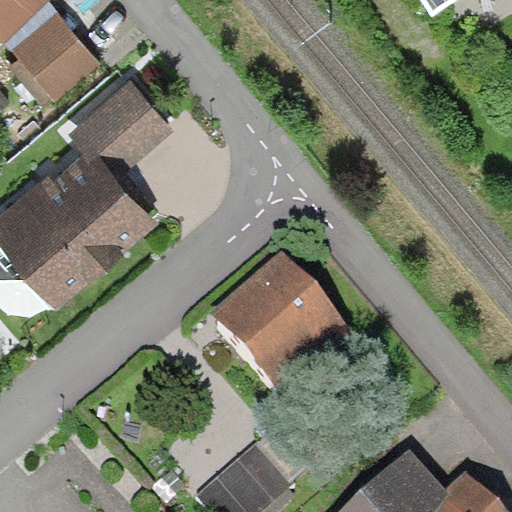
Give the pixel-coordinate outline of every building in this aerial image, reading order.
[(0,0),(0,45),(50,98),(96,54),(44,0),(0,0)] [(0,213),(0,255),(49,307),(158,206),(120,164),(168,119),(128,76),(61,138),(71,148),(0,213)] [(281,264),(210,333),(279,404),(351,335),(281,264)] [(260,452),(211,496),(225,511),(278,511),(298,495),(260,452)] [(491,511),(459,481),(439,503),(392,458),(341,511),(491,511)]
